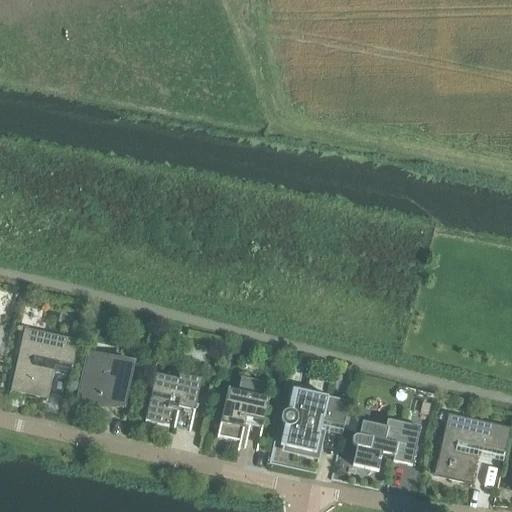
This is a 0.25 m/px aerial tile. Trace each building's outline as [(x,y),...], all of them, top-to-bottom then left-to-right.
[(79,341),(25,329),(11,393),(12,394),(12,391),(47,399),(47,401),(48,402),(56,367),(73,370),(79,341)] [(89,354),(77,406),(78,407),(79,403),(100,407),(100,408),(101,408),(102,404),(123,408),(123,409),(124,409),(134,364),(89,354)] [(149,356),(146,368),(156,370),(159,359),(149,356)] [(202,380),(180,375),(179,380),(156,375),(146,422),(169,428),(173,411),(178,413),(174,429),(175,429),(176,428),(189,431),(189,432),(191,432),(202,380)] [(240,442),(240,443),(241,444),(247,419),(263,422),(262,428),(263,429),(270,398),(269,398),(268,399),(259,397),(262,383),(264,384),(264,382),(241,377),(241,378),(242,379),(239,393),(230,391),(230,389),(229,389),(218,438),(219,438),(219,437),(240,442)] [(350,402),(296,390),(291,412),(288,412),(287,412),(285,413),(284,414),(282,416),(282,419),(282,420),(282,422),(283,424),(284,425),(285,426),(288,427),(284,446),(281,445),(281,446),(297,450),(296,456),(318,461),(318,463),(319,463),(327,428),(344,432),(350,402)] [(479,452),(504,458),(511,429),(449,415),(438,461),(452,464),(449,480),(471,485),(470,487),(472,487),(479,452)] [(353,439),(352,443),(354,446),(357,448),(353,467),(379,472),(383,454),(395,457),(393,462),(413,467),(421,429),(388,421),(386,428),(363,423),(360,437),(356,437),(353,439)]
